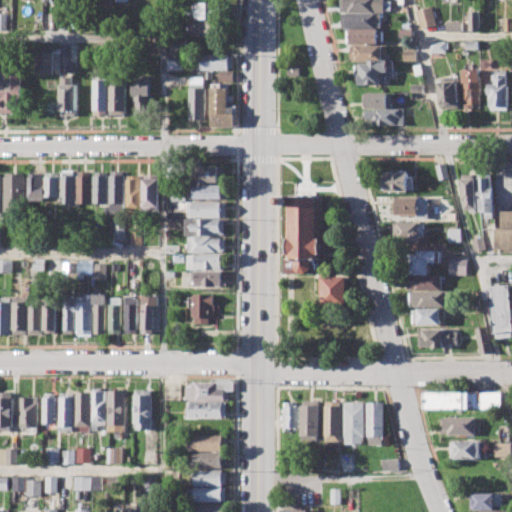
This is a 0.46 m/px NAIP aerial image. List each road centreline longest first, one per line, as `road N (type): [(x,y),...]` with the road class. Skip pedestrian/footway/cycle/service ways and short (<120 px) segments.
road 1 (residential): [(441,511),(394,370),(306,0)]
road 2 (residential): [(511,370),(0,360)]
road 3 (tertiary): [(259,511),(259,145)]
road 4 (residential): [(259,145),(0,145)]
road 5 (residential): [(511,143),(259,145)]
road 6 (tertiary): [(259,145),(260,0)]
